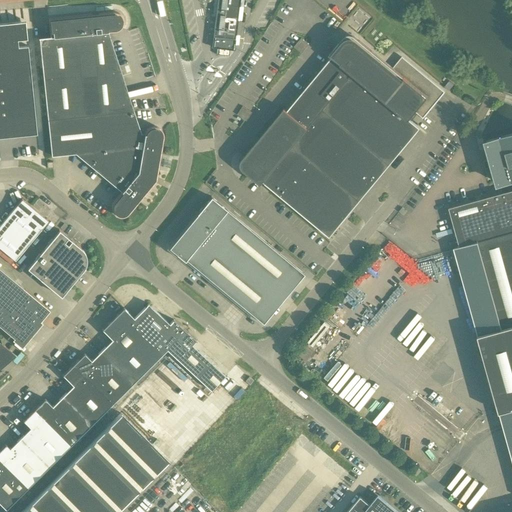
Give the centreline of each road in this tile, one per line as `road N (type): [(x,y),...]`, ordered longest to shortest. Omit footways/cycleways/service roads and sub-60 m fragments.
road 1 (unclassified): [(127,256),(184,175),(184,109),(151,0)]
road 2 (unclassified): [(260,362),(429,150)]
road 3 (unclassified): [(439,511),(260,362)]
road 4 (unclassified): [(0,400),(127,256)]
road 5 (unclassified): [(260,362),(127,256)]
road 6 (unclassified): [(127,256),(28,176),(0,179)]
